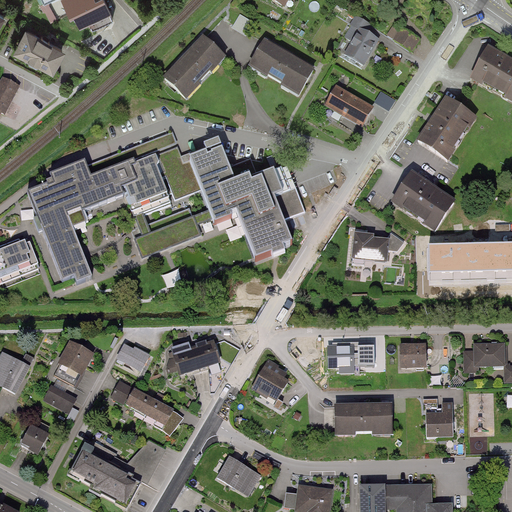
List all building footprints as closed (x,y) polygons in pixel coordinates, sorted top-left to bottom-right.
[(93,27),(113,17),(110,9),(112,9),(107,0),(42,0),(45,3),(51,0),(64,0),(71,13),(75,12),(80,23),(89,19),(93,27)] [(265,0),(283,10),(288,0),(265,0)] [(364,69),(377,43),(364,36),(369,27),(356,20),(346,40),(352,43),(344,59),(364,69)] [(67,46),(26,25),(14,49),(54,70),(67,46)] [(393,28),(388,37),(414,52),(419,42),(393,28)] [(164,78),(185,99),(222,62),(200,41),(164,78)] [(265,44),(251,69),(298,97),(312,72),(265,44)] [(511,99),(511,65),(488,52),(472,81),(508,100),(509,98),(511,99)] [(18,89),(1,80),(0,82),(0,113),(4,115),(18,89)] [(334,90),(324,110),(361,129),(371,110),(334,90)] [(376,105),(391,112),(397,100),(382,93),(376,105)] [(448,164),(475,122),(443,102),(416,144),(448,164)] [(174,133),(53,178),(56,186),(28,197),(62,285),(74,280),(76,285),(89,280),(66,219),(127,196),(150,256),(202,237),(198,227),(208,223),(183,156),(174,133)] [(210,146),(183,156),(208,223),(211,229),(238,218),(254,261),(290,248),(273,205),(282,202),(270,172),(234,186),(221,152),(214,155),(210,146)] [(411,176),(391,206),(433,234),(454,204),(411,176)] [(354,237),(352,261),(384,264),(386,243),(372,242),(372,239),(354,237)] [(0,275),(30,264),(23,245),(0,253),(0,275)] [(429,283),(511,280),(511,247),(428,249),(429,283)] [(180,270),(164,275),(169,290),(184,285),(180,270)] [(77,389),(95,356),(70,342),(58,365),(60,366),(54,377),(58,379),(70,386),(77,389)] [(178,372),(180,378),(221,364),(215,342),(208,344),(207,342),(195,345),(196,348),(191,349),(189,344),(171,350),(172,353),(169,354),(171,360),(169,361),(169,363),(166,371),(168,375),(178,372)] [(333,349),(329,349),(329,369),(340,369),(341,373),(354,373),(354,368),(375,367),(374,348),(344,348),(343,344),(333,345),(333,349)] [(125,345),(116,360),(141,374),(150,357),(135,348),(134,350),(125,345)] [(504,347),(474,347),(474,355),(465,355),(466,377),(477,376),(477,370),(504,370),(505,385),(511,385),(511,367),(504,368),(504,347)] [(425,349),(399,349),(399,373),(425,372),(425,349)] [(0,387),(16,396),(35,359),(26,355),(22,363),(2,353),(0,357),(0,387)] [(253,390),(276,403),(287,384),(283,381),(286,376),(268,365),(253,390)] [(70,386),(58,379),(54,388),(65,394),(70,386)] [(125,408),(133,393),(119,385),(111,401),(125,408)] [(51,387),(43,402),(69,416),(77,400),(65,394),(54,388),(51,387)] [(133,393),(125,408),(145,419),(153,403),(133,393)] [(173,414),(153,403),(145,419),(165,430),(163,434),(169,440),(182,421),(173,414)] [(427,418),(427,440),(452,440),(452,407),(442,407),(442,417),(427,418)] [(390,409),(334,410),(335,440),(353,439),(353,436),(371,436),(371,439),(391,439),(390,409)] [(31,428),(21,446),(30,451),(29,453),(39,458),(49,437),(31,428)] [(90,490),(88,494),(121,511),(125,511),(141,483),(147,487),(165,453),(151,445),(127,467),(93,449),(89,457),(81,453),(68,478),(90,490)] [(262,477),(230,458),(217,480),(249,499),(262,477)] [(433,485),(359,486),(359,511),(386,511),(387,511),(397,511),(396,511),(453,511),(454,504),(433,505),(433,485)] [(330,511),(334,491),(299,486),(297,496),(287,495),(285,510),(295,511),(330,511)] [(0,511),(16,511),(0,503),(0,511)]
